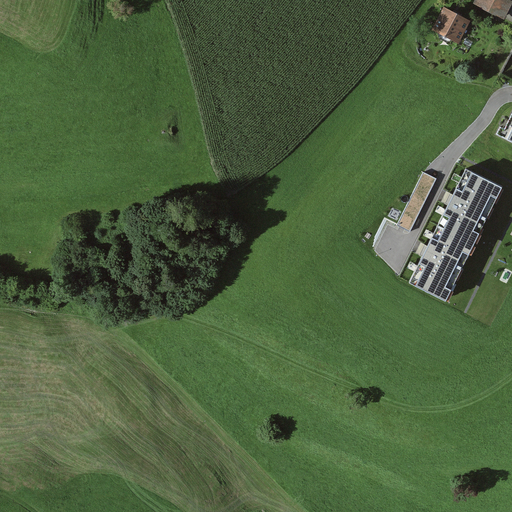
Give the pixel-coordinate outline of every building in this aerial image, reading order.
[(511,6),(511,3),(504,0),(478,0),(475,6),(504,22),(511,6)] [(470,24),(444,9),(433,30),(459,45),(470,24)] [(511,113),(500,138),(511,143),(511,113)] [(503,188),(466,170),(408,283),(445,301),(503,188)] [(437,179),(423,172),(397,225),(411,232),(437,179)]
